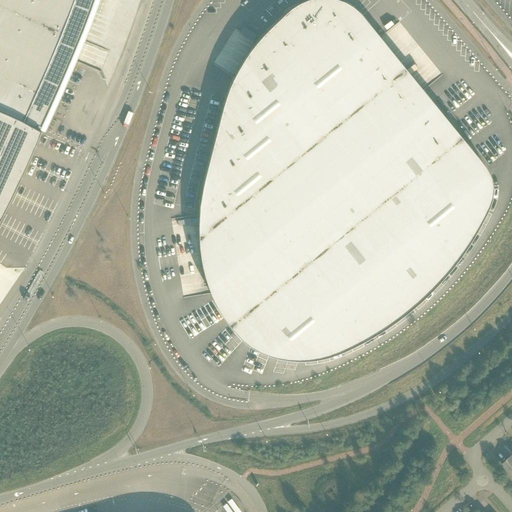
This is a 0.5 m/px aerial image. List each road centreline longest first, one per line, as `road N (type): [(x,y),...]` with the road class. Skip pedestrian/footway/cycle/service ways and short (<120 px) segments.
road 1 (unclassified): [(209,0),(171,59),(131,213),(146,313),(166,357),(219,404),(251,409),(401,371)]
road 2 (unclassified): [(225,436),(365,417),(409,398),(511,313)]
road 3 (secondary): [(89,473),(143,417),(146,385),(131,350),(100,328),(54,325),(27,339),(0,370)]
road 4 (secondary): [(125,121),(82,218),(0,364)]
road 5 (unclassified): [(125,121),(0,340)]
road 6 (unclassified): [(98,131),(0,321)]
road 7 (unknown): [(183,70),(203,94),(202,105),(179,205),(149,241)]
road 8 (secondary): [(225,436),(357,396),(401,371)]
road 9 (unclassified): [(122,465),(174,458),(205,464),(238,481),(257,511)]
road 10 (secondary): [(401,371),(511,274)]
road 11 (unclassified): [(158,0),(126,88),(98,131)]
road 12 (unclassified): [(146,0),(98,131)]
road 13 (secondary): [(170,0),(125,121)]
road 14 (unclassified): [(511,95),(429,0)]
